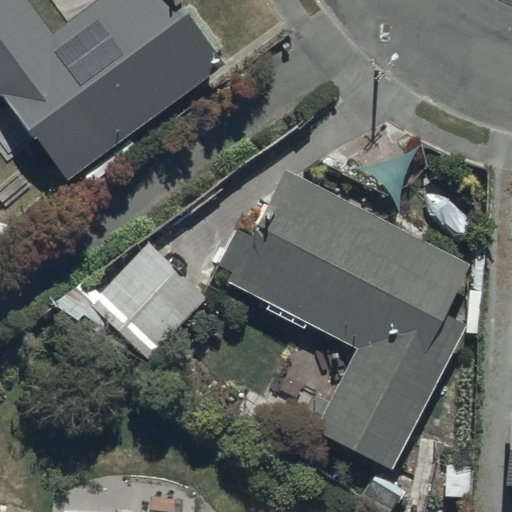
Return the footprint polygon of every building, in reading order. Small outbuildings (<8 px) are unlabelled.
[(0,0),(0,94),(65,182),(223,65),(175,0),(96,0),(51,33),(26,0),(0,0)] [(225,263),(221,274),(354,341),(314,419),(387,459),(461,319),(439,307),(467,257),(285,158),(251,221),(234,212),(211,255),(225,263)] [(145,351),(195,283),(142,236),(95,288),(80,275),(51,302),(82,325),(92,312),(145,351)] [(511,407),(505,407),(502,477),(511,477),(511,407)] [(214,511),(60,502),(59,511),(214,511)]
